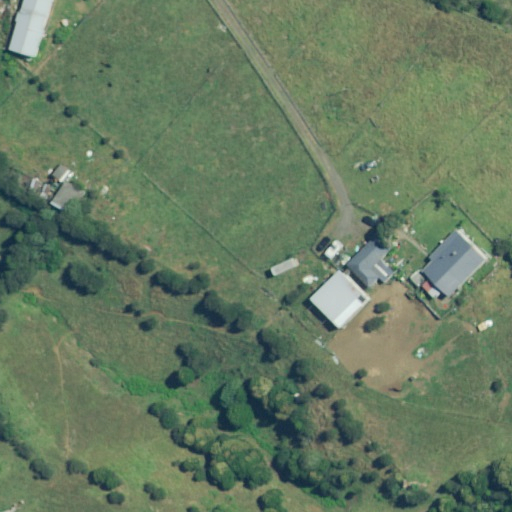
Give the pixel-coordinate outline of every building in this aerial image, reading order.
[(56,0),(27,0),(13,50),(40,58),(56,0)] [(66,182),(74,172),(65,164),(56,175),(66,182)] [(87,193),(69,183),(58,204),(75,214),(87,193)] [(490,260),(460,231),(433,258),(437,261),(426,272),(433,279),(426,287),(439,300),(448,292),(454,297),(490,260)] [(391,253),(377,240),(350,268),(373,290),(382,280),(387,284),(396,276),(382,262),(391,253)] [(373,300),(345,272),(316,300),(345,328),(373,300)]
